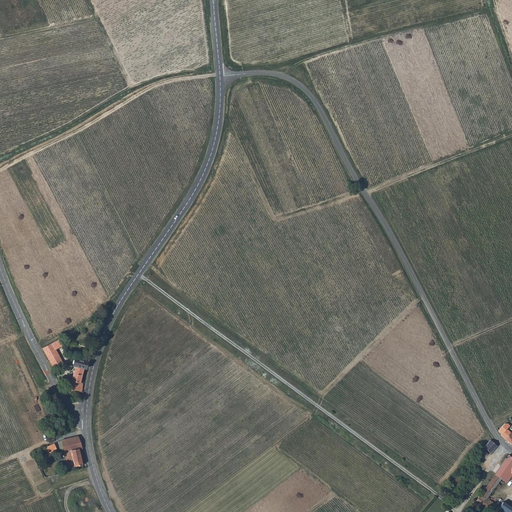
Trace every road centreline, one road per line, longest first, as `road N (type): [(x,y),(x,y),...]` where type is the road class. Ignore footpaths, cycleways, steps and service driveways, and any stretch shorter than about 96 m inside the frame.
road 1 (unclassified): [(511,452),(487,423),(314,102),(282,76),(219,77)]
road 2 (track): [(456,511),(138,275)]
road 3 (tertiary): [(86,425),(106,329),(208,163),(219,77)]
road 4 (track): [(0,169),(149,87),(219,77)]
road 5 (track): [(282,76),(324,53),(489,10)]
road 6 (tertiary): [(86,425),(60,394),(0,268)]
road 7 (track): [(365,194),(511,135)]
road 8 (track): [(362,190),(274,217),(256,179)]
